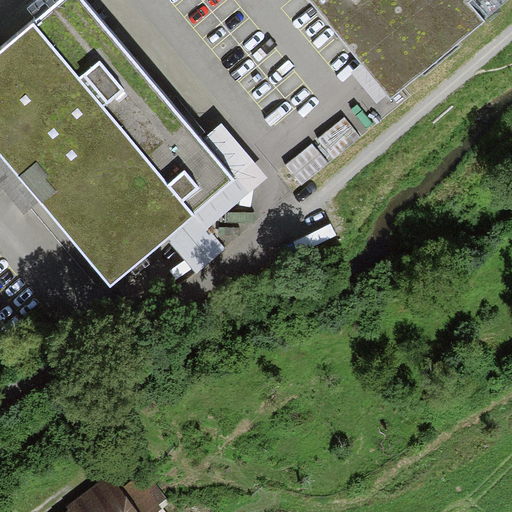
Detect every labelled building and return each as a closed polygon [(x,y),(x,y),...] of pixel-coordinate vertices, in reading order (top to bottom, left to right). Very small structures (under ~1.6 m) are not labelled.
[(94,0),(41,0),(0,35),(0,138),(33,177),(44,191),(114,272),(164,230),(237,168),(205,130),(94,0)] [(511,0),(307,0),(391,104),(511,6),(511,0)] [(237,168),(164,230),(197,269),(226,247),(207,221),(268,170),(222,115),(205,130),(237,168)] [(33,177),(0,138),(0,179),(24,208),(35,199),(44,191),(33,177)] [(137,511),(113,478),(66,511),(137,511)]
